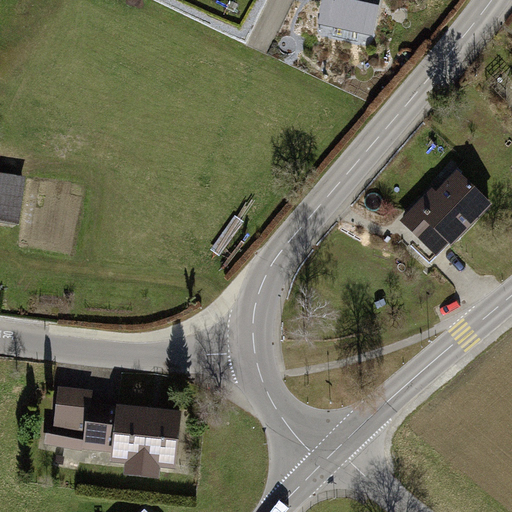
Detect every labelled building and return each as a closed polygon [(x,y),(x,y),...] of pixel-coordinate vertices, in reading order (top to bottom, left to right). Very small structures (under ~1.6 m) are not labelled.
[(330,0),(324,31),(370,42),(379,0),(330,0)] [(48,172),(0,161),(0,297),(5,275),(0,274),(0,228),(33,236),(48,172)] [(502,205),(468,172),(445,196),(439,190),(412,218),(452,257),(502,205)] [(98,390),(58,386),(51,447),(118,454),(123,405),(96,403),(98,390)] [(194,413),(123,405),(118,454),(116,467),(188,474),(194,413)]
